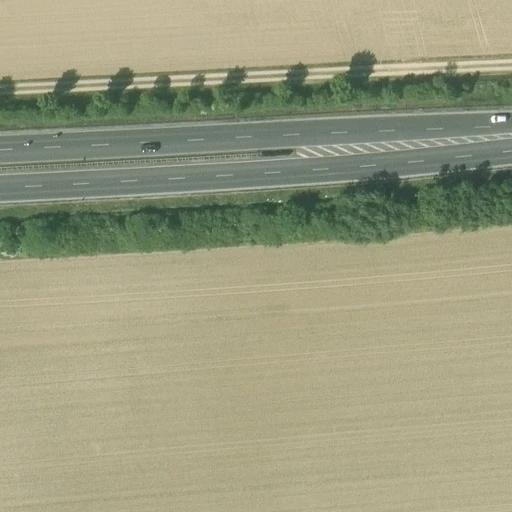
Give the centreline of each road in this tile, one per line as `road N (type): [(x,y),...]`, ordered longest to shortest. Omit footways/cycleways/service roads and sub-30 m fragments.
road 1 (trunk): [(0,187),(295,170),(511,145)]
road 2 (track): [(0,93),(511,70)]
road 3 (trunk): [(511,132),(0,150)]
